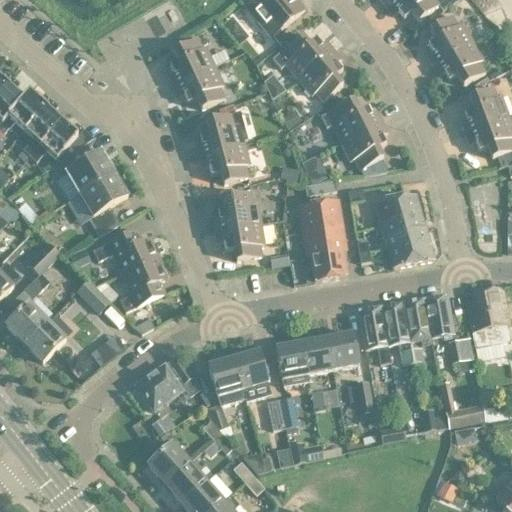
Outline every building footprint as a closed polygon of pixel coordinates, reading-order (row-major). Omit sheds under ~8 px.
[(255,0),(245,8),(271,39),(305,11),(295,0),(255,0)] [(378,0),(385,8),(394,0),(378,0)] [(394,0),(385,8),(393,17),(397,14),(403,21),(411,14),(419,23),(438,7),(432,0),(394,0)] [(432,67),(472,44),(462,26),(457,28),(451,18),(429,31),(435,41),(427,46),(431,54),(426,57),(432,67)] [(300,37),(280,53),(272,61),(280,71),(285,67),(298,82),(333,52),(326,43),(321,47),(315,40),(308,46),(300,37)] [(173,89),(215,69),(205,50),(201,52),(196,41),(173,52),(178,63),(169,67),(173,75),(167,78),(173,89)] [(483,62),(472,44),(432,67),(438,78),(443,75),(448,82),(457,77),(463,88),(485,75),(479,64),(483,62)] [(333,52),(298,82),(311,98),(315,95),(323,104),(342,88),(334,78),(342,72),(337,65),(341,61),(333,52)] [(224,88),(215,69),(173,89),(178,99),(183,97),(187,105),(196,101),(201,112),(225,101),(219,90),(224,88)] [(0,93),(12,80),(6,74),(0,79),(0,93)] [(12,80),(0,93),(0,125),(22,102),(22,101),(13,93),(19,86),(12,80)] [(465,135),(509,119),(501,99),(497,101),(492,90),(469,99),(473,110),(463,113),(466,122),(461,124),(465,135)] [(28,94),(22,101),(22,102),(0,125),(0,131),(4,136),(14,125),(23,133),(51,102),(44,96),(38,103),(28,94)] [(51,102),(23,133),(33,142),(23,152),(29,158),(60,124),(51,116),(58,109),(51,102)] [(340,145),(382,124),(376,113),(371,116),(367,108),(358,113),(352,102),(320,118),(326,130),(331,127),(340,145)] [(240,114),(231,117),(206,123),(209,135),(199,137),(201,146),(196,148),(199,159),(244,146),(243,143),(247,141),(240,114)] [(511,128),(509,119),(465,135),(469,146),(475,144),(478,153),(488,149),(492,161),(511,152),(511,141),(511,140),(511,128)] [(60,124),(29,158),(36,165),(46,154),(56,162),(77,139),(83,132),(76,125),(69,132),(60,124)] [(387,135),(382,124),(340,145),(349,164),(354,162),(360,172),(382,160),(377,150),(386,145),(382,137),(387,135)] [(80,197),(114,176),(100,154),(93,158),(86,146),(78,151),(53,168),(60,179),(67,175),(80,197)] [(250,167),(244,146),(199,159),(202,171),(208,169),(211,178),(220,175),(224,186),(248,179),(245,168),(250,167)] [(317,156),(302,162),(311,183),(326,177),(317,156)] [(127,199),(114,176),(80,197),(92,218),(88,220),(99,239),(119,226),(109,209),(127,199)] [(336,194),(334,184),(334,183),(324,184),(326,195),(336,194)] [(324,184),(314,186),(316,197),(326,195),(324,184)] [(316,197),(314,186),(305,188),(306,199),(316,197)] [(364,202),(362,192),(348,194),(349,205),(364,202)] [(215,233),(261,226),(257,205),(252,206),(250,194),(225,198),(227,210),(217,212),(219,221),(213,222),(215,233)] [(0,214),(10,205),(0,195),(0,214)] [(380,228),(421,220),(415,196),(373,205),(380,228)] [(127,219),(143,210),(139,202),(123,210),(127,219)] [(342,227),(337,202),(298,208),(302,234),(342,227)] [(20,216),(10,205),(0,214),(0,232),(10,222),(12,224),(20,216)] [(421,220),(380,228),(386,251),(428,242),(421,220)] [(261,226),(215,233),(217,245),(223,245),(224,253),(234,252),(236,264),(261,259),(259,247),(264,247),(261,226)] [(342,227),(302,234),(306,259),(310,259),(342,253),(346,253),(342,227)] [(122,277),(158,261),(149,240),(123,253),(118,242),(93,253),(98,265),(113,258),(122,277)] [(434,263),(428,242),(386,251),(392,271),(434,263)] [(358,255),(369,253),(367,243),(357,245),(358,255)] [(37,278),(40,275),(59,257),(48,246),(27,267),(37,278)] [(347,278),(342,253),(310,259),(314,284),(347,278)] [(371,264),(369,253),(358,255),(360,266),(371,264)] [(0,264),(0,302),(13,289),(3,280),(16,266),(7,258),(0,264)] [(158,261),(122,277),(130,297),(119,302),(125,315),(147,305),(141,293),(167,281),(158,261)] [(40,275),(37,278),(38,278),(22,294),(31,303),(49,285),(40,275)] [(94,289),(95,289),(88,282),(76,294),(98,316),(109,305),(94,289)] [(105,284),(95,289),(94,289),(109,305),(118,297),(105,284)] [(508,327),(501,289),(464,296),(471,334),(473,334),(474,344),(509,337),(507,327),(508,327)] [(452,336),(445,298),(423,302),(431,340),(452,336)] [(423,302),(402,305),(409,344),(431,340),(423,302)] [(24,347),(47,324),(28,305),(5,328),(24,347)] [(409,344),(402,305),(380,309),(387,348),(398,346),(402,367),(413,365),(410,352),(409,344)] [(387,348),(380,309),(358,313),(365,352),(377,350),(380,367),(390,365),(387,348)] [(47,324),(24,347),(42,365),(65,342),(47,324)] [(78,340),(86,351),(96,344),(87,333),(78,340)] [(352,335),(327,340),(332,373),(358,368),(352,335)] [(327,340),(301,345),(307,377),(332,373),(327,340)] [(469,340),(458,343),(463,364),(474,361),(469,340)] [(463,364),(458,343),(447,345),(452,366),(463,364)] [(307,377),(301,345),(275,350),(282,388),(285,392),(290,396),(310,392),(307,377)] [(410,352),(413,365),(424,363),(422,350),(410,352)] [(258,353),(232,360),(241,392),(267,385),(258,353)] [(179,358),(167,365),(182,387),(193,379),(179,358)] [(208,367),(217,399),(219,407),(202,413),(211,423),(223,435),(229,442),(236,439),(228,429),(220,409),(244,402),(241,392),(232,360),(208,367)] [(182,393),(164,368),(135,388),(153,413),(182,393)] [(368,383),(354,386),(359,417),(374,414),(368,383)] [(477,425),(473,409),(454,412),(448,385),(440,386),(449,431),(477,425)] [(314,414),(324,412),(321,393),(311,395),(314,414)] [(277,402),(284,431),(297,428),(291,400),(277,402)] [(284,431),(277,402),(266,405),(272,433),(284,431)] [(482,407),(473,409),(477,425),(485,424),(482,407)] [(166,416),(152,426),(151,427),(159,438),(174,428),(166,416)] [(223,435),(211,423),(202,431),(214,443),(223,435)] [(381,439),(403,436),(402,429),(380,433),(381,439)] [(223,435),(214,443),(214,444),(210,447),(222,459),(225,456),(226,457),(234,449),(227,443),(229,442),(223,435)] [(403,436),(381,439),(382,446),(404,442),(403,436)] [(164,486),(189,465),(172,445),(147,467),(164,486)] [(244,485),(252,478),(240,464),(232,472),(244,485)] [(189,465),(164,486),(181,505),(206,484),(189,465)] [(511,511),(511,477),(502,485),(505,489),(495,497),(504,509),(501,511),(511,511)] [(253,479),(252,478),(244,485),(255,498),(264,491),(253,479)] [(206,484),(181,505),(186,511),(212,511),(223,503),(206,484)] [(223,504),(223,503),(212,511),(233,511),(239,507),(230,497),(223,504)]
